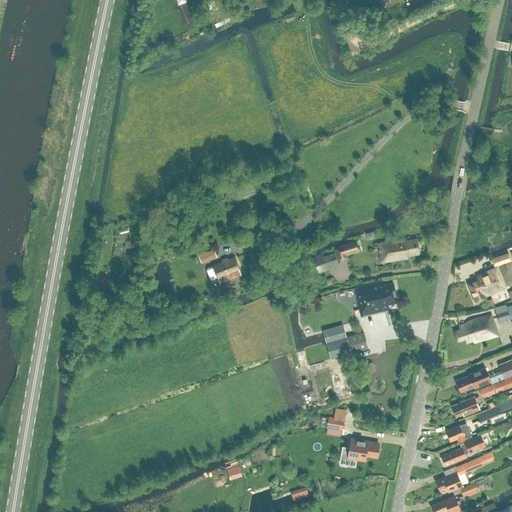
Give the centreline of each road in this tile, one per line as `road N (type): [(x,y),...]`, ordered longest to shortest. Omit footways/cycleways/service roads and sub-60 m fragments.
road 1 (unclassified): [(395,511),(497,0)]
road 2 (primary): [(12,511),(106,0)]
